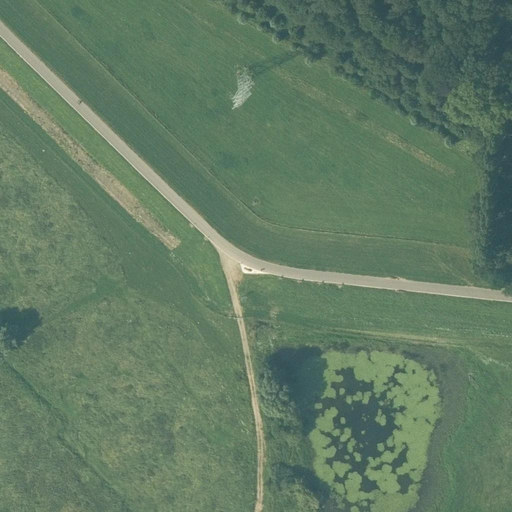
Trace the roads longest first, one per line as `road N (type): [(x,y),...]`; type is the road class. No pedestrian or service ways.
road 1 (unclassified): [(511,296),(248,261),(208,233),(0,28)]
road 2 (track): [(259,511),(265,460),(216,240)]
road 3 (track): [(452,127),(228,0)]
road 4 (track): [(463,326),(270,305),(228,276)]
